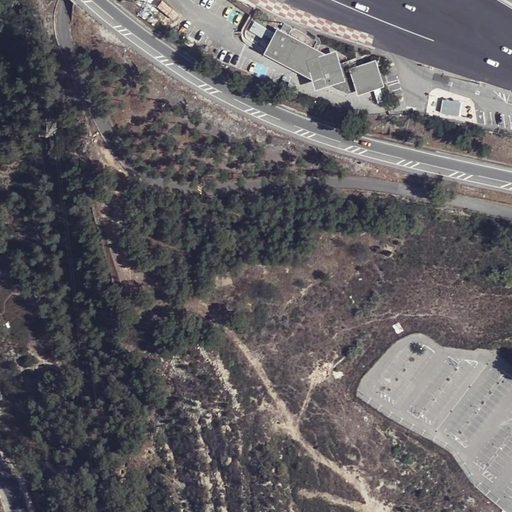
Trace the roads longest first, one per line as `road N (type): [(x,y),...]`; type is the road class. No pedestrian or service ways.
road 1 (motorway): [(101,0),(265,107),(511,177)]
road 2 (motorway): [(360,0),(511,63)]
